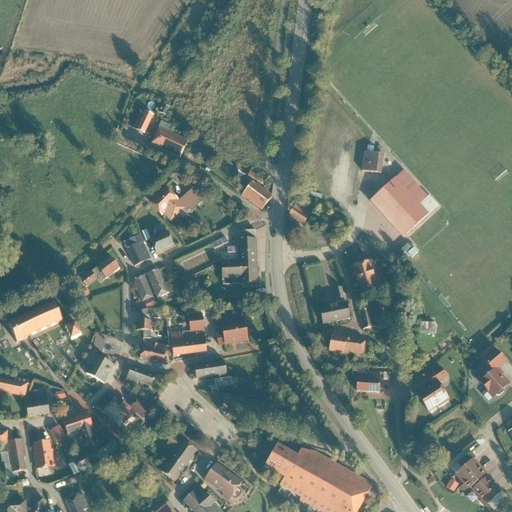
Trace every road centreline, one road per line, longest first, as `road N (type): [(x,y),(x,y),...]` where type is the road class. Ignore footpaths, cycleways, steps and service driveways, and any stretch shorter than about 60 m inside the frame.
road 1 (residential): [(337,252),(357,329),(389,351),(396,366),(406,476),(392,488)]
road 2 (secondary): [(306,0),(278,217)]
road 3 (secondary): [(277,259),(294,340),(361,445)]
road 4 (residential): [(131,275),(259,217)]
road 5 (residential): [(227,435),(279,436),(332,450),(361,445)]
road 6 (residential): [(171,496),(87,407)]
